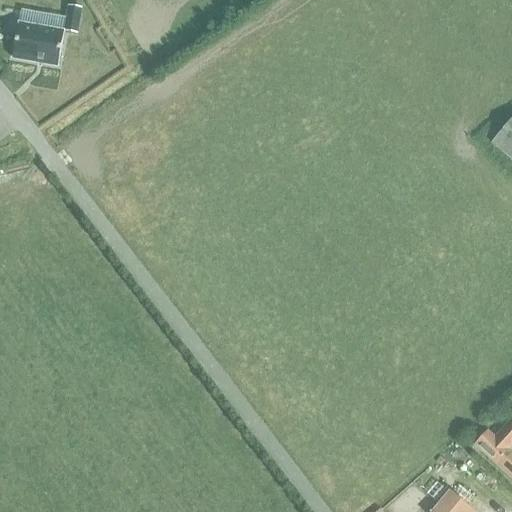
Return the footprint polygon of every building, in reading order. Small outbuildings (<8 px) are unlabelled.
[(69,7),(65,30),(77,32),(81,9),(69,7)] [(64,32),(19,24),(12,60),(58,68),(64,32)] [(511,161),(511,121),(493,145),(511,161)] [(494,440),(486,433),(474,445),(511,480),(511,456),(507,452),(511,446),(511,424),(510,422),(494,440)] [(471,511),(449,494),(434,511),(471,511)]
